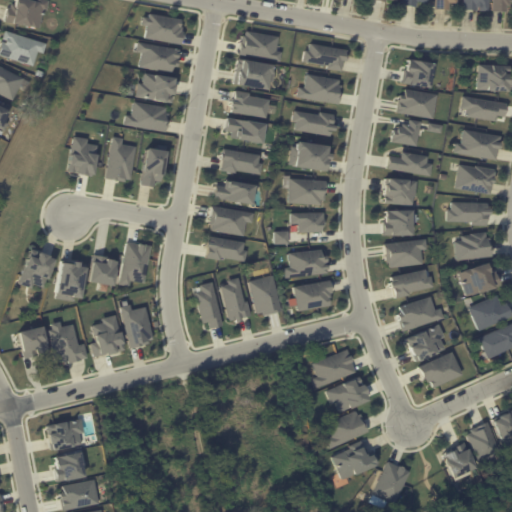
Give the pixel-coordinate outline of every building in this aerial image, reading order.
[(39,27),(42,0),(41,0),(11,0),(11,5),(4,5),(2,23),(39,27)] [(452,0),(452,4),(445,3),(444,10),(431,9),(431,0),(452,0)] [(477,11),(477,8),(474,8),(474,11),(461,11),(461,0),(485,0),(485,12),(477,11)] [(511,0),(511,2),(506,2),(505,6),(502,6),(502,12),(488,11),(488,0),(511,0)] [(139,23),(141,15),(147,16),(147,12),(180,18),(179,25),(180,25),(179,30),(181,30),(179,43),(143,36),(145,24),(139,23)] [(0,39),(0,55),(32,65),(36,50),(41,51),(44,42),(3,29),(0,39)] [(240,34),(237,53),(279,60),(280,50),(275,49),(277,35),(244,29),(243,35),(240,34)] [(136,41),(179,48),(176,65),(171,65),(170,71),(138,66),(140,51),(134,50),(136,41)] [(301,59),(303,49),(307,49),(308,41),(347,48),(345,60),(341,59),(340,70),(325,67),(326,64),(301,59)] [(403,57),(428,61),(424,86),(397,82),(399,68),(400,68),(401,62),(403,62),(403,57)] [(263,89),(265,80),(269,81),(271,64),(235,59),(231,84),(263,89)] [(504,90),(472,88),(473,63),(497,64),(497,72),(504,72),(504,90)] [(0,66),(22,77),(11,99),(0,93),(0,66)] [(143,72),(174,77),(172,83),(174,84),(171,97),(171,96),(170,102),(134,95),(136,82),(141,82),(143,72)] [(295,95),(297,85),(302,86),(305,72),(337,78),(337,83),(340,83),(338,91),(339,91),(337,103),(295,95)] [(429,117),(392,110),(395,93),(399,94),(401,87),(434,93),(429,117)] [(234,89),(232,100),(230,99),(229,105),(231,105),(230,111),(264,116),(267,98),(248,94),(248,91),(234,89)] [(502,101),(459,94),(457,106),(462,107),(461,114),(492,120),(493,114),(500,115),(502,101)] [(124,113),(130,114),(132,101),(165,106),(164,111),(167,111),(164,130),(122,124),(124,113)] [(0,105),(8,110),(3,119),(6,121),(2,129),(0,128),(0,105)] [(328,134),(329,129),(333,129),(333,125),(331,124),(333,113),(317,110),(317,113),(293,109),(291,119),(295,120),(293,128),(328,134)] [(226,116),(264,122),(261,142),(229,136),(230,131),(224,130),(226,116)] [(418,120),(406,118),(405,125),(392,122),(389,141),(414,146),(418,120)] [(424,121),(438,123),(436,131),(423,129),(424,121)] [(452,151),(495,158),(496,147),(499,147),(500,135),(462,128),(460,142),(454,141),(452,151)] [(73,135),(86,137),(85,142),(95,144),(94,153),(95,153),(91,173),(90,173),(90,176),(70,172),(70,171),(66,170),(73,135)] [(124,177),(123,180),(104,177),(111,135),(121,137),(120,142),(135,145),(129,178),(124,177)] [(287,166),(324,170),(327,145),(289,141),(287,166)] [(152,185),(139,183),(146,147),(165,150),(160,180),(153,179),(152,185)] [(221,147),(219,158),(222,158),(220,169),(234,171),(234,169),(259,173),(261,162),(257,161),(258,154),(221,147)] [(385,155),(384,170),(426,174),(428,155),(398,152),(398,156),(385,155)] [(487,193),(451,187),(455,163),(471,165),(472,164),(491,167),(487,193)] [(287,202),(320,203),(320,198),(323,198),(323,191),(325,192),(325,179),(288,177),(287,202)] [(412,204),(412,179),(382,178),(382,203),(412,204)] [(254,184),(250,203),(212,197),(215,183),(222,185),(223,179),(254,184)] [(486,202),(445,201),(445,222),(485,223),(486,202)] [(211,205),(252,211),(250,221),(244,220),(242,233),(210,228),(211,224),(209,223),(211,205)] [(405,208),(380,208),(380,221),(378,221),(378,234),(405,234),(405,208)] [(321,231),(321,211),(288,212),(288,223),(295,223),(296,231),(321,231)] [(273,230),(286,230),(286,242),(272,242),(273,230)] [(486,233),(452,236),(453,259),(487,257),(486,233)] [(241,261),(244,241),(205,235),(202,255),(241,261)] [(385,261),(386,266),(419,263),(417,248),(423,247),(422,238),(379,242),(381,262),(385,261)] [(118,283),(125,241),(137,243),(137,242),(149,244),(143,282),(129,279),(128,285),(118,283)] [(17,282),(30,287),(31,283),(42,286),(45,277),(46,278),(53,259),(47,256),(47,254),(29,248),(17,282)] [(324,273),(321,248),(285,252),(287,266),(281,267),(283,277),(324,273)] [(112,285),(87,281),(91,260),(104,262),(105,257),(111,258),(111,260),(116,260),(112,285)] [(71,300),(55,298),(56,291),(54,290),(59,258),(85,263),(79,297),(72,296),(71,300)] [(462,295),(497,286),(492,268),(485,270),(483,263),(456,270),(462,295)] [(391,296),(429,288),(425,268),(387,276),(391,296)] [(247,279),(271,274),(280,310),(261,314),(260,311),(255,312),(247,279)] [(246,317),(238,278),(218,282),(226,321),(246,317)] [(292,285),(328,279),(330,292),(329,292),(329,296),(327,296),(329,304),(296,310),(292,285)] [(207,328),(220,325),(210,283),(191,287),(199,323),(205,321),(207,328)] [(497,305),(497,306),(502,304),(508,316),(476,331),(465,308),(492,296),(497,305)] [(394,305),(399,329),(440,319),(438,307),(431,309),(428,297),(394,305)] [(119,306),(129,346),(148,342),(148,339),(152,338),(144,306),(130,309),(129,303),(119,306)] [(121,349),(113,314),(98,317),(99,322),(89,324),(93,342),(88,343),(91,356),(121,349)] [(70,323),(58,326),(57,321),(45,323),(54,363),(84,357),(81,343),(75,344),(70,323)] [(511,325),(511,327),(511,337),(511,338),(511,342),(511,347),(484,360),(475,339),(510,323),(511,325)] [(434,324),(402,337),(412,361),(444,348),(434,324)] [(45,352),(39,325),(14,331),(21,358),(45,352)] [(309,362),(315,376),(310,378),(313,387),(353,372),(344,349),(309,362)] [(426,388),(459,374),(449,351),(416,366),(426,388)] [(364,401),(357,378),(323,388),(328,404),(333,402),(336,410),(364,401)] [(323,423),(354,409),(356,413),(359,412),(366,430),(328,447),(324,438),(328,436),(323,423)] [(489,420),(501,445),(511,439),(511,410),(511,409),(489,420)] [(50,442),(47,443),(44,424),(51,423),(51,422),(80,417),(83,431),(78,432),(80,443),(51,448),(50,442)] [(464,430),(474,459),(497,451),(486,422),(464,430)] [(373,465),(363,440),(328,454),(338,479),(373,465)] [(448,477),(472,469),(464,444),(439,451),(448,477)] [(54,465),(52,455),(79,450),(83,476),(74,477),(55,481),(52,466),(54,465)] [(407,471),(385,460),(369,493),(391,504),(407,471)] [(97,502),(79,506),(61,509),(58,492),(63,491),(61,484),(93,478),(97,502)]
